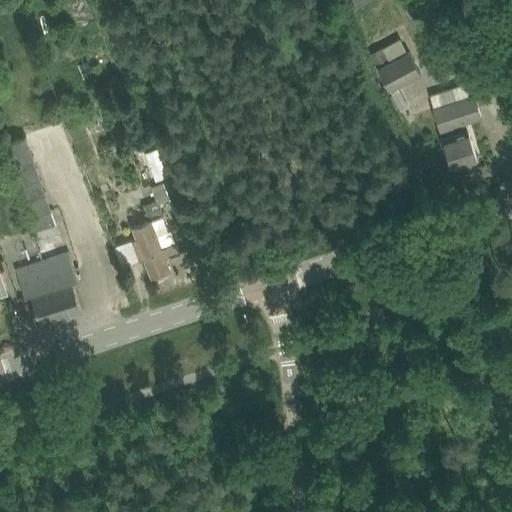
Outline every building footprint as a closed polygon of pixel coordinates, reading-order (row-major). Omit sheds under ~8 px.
[(383,45),(370,52),(378,66),(390,90),(400,110),(408,106),(397,86),(422,72),(410,49),(408,50),(390,59),(383,46),(383,45)] [(125,90),(119,73),(108,76),(114,94),(125,90)] [(471,94),(433,106),(440,127),(442,134),(452,166),(478,157),(468,126),(465,119),(481,114),(476,97),(475,94),(471,95),(471,94)] [(75,104),(63,109),(68,122),(81,118),(75,104)] [(27,134),(1,143),(28,218),(52,210),(52,209),(27,134)] [(159,145),(145,150),(155,178),(169,173),(159,145)] [(152,185),(159,201),(183,192),(176,175),(152,185)] [(138,235),(131,238),(139,259),(146,256),(153,276),(170,269),(165,256),(179,251),(175,240),(162,245),(158,234),(151,217),(134,224),(133,224),(138,235)] [(70,250),(43,259),(62,315),(82,308),(73,280),(79,278),(70,250)] [(62,315),(43,259),(17,268),(26,296),(32,294),(36,305),(34,306),(35,308),(37,308),(41,321),(62,315)] [(0,293),(8,291),(0,265),(0,293)]
